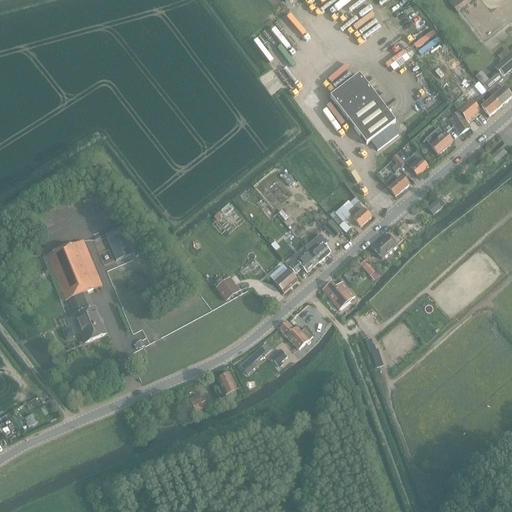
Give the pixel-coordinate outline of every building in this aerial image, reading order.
[(417,48),(437,37),(435,32),(414,43),(417,48)] [(483,88),(487,93),(500,108),(511,99),(498,83),(502,80),(502,77),(511,68),(511,54),(495,69),(499,74),(483,88)] [(476,77),(483,85),(490,80),(482,71),(476,77)] [(359,76),(330,98),(366,146),(395,124),(359,76)] [(500,108),(487,93),(476,103),(489,118),(500,108)] [(459,112),(467,123),(479,112),(471,102),(459,112)] [(460,136),(470,129),(460,114),(450,121),(460,136)] [(438,130),(426,141),(431,147),(430,148),(438,156),(452,144),(445,135),(443,136),(438,130)] [(490,159),(495,164),(505,155),(500,149),(490,159)] [(404,158),(401,161),(405,165),(406,164),(418,178),(428,168),(421,160),(416,154),(410,159),(408,157),(405,160),(404,158)] [(397,157),(392,161),(400,170),(405,165),(401,161),(397,157)] [(385,186),(395,198),(409,186),(401,177),(398,180),(395,178),(385,186)] [(342,208),(330,218),(345,234),(350,229),(343,223),(351,216),(353,219),(360,228),(371,219),(364,210),(363,210),(358,204),(359,203),(355,198),(349,204),(343,210),(342,208)] [(432,216),(441,209),(444,205),(439,198),(435,202),(426,209),(432,216)] [(321,211),(317,215),(323,223),(328,218),(321,211)] [(331,221),(323,229),(327,232),(329,230),(336,237),(341,232),(331,221)] [(116,261),(131,255),(140,252),(129,226),(105,236),(116,261)] [(307,251),(319,264),(330,254),(324,247),(327,244),(320,236),(305,249),(307,251)] [(373,250),(382,260),(397,247),(388,237),(373,250)] [(271,239),(268,242),(276,252),(280,249),(275,243),(271,239)] [(87,344),(107,335),(95,308),(93,309),(87,293),(102,287),(83,242),(47,256),(66,302),(70,300),(76,316),(74,317),(87,344)] [(319,264),(307,251),(296,261),(297,262),(289,269),(295,275),(303,269),(307,274),(319,264)] [(369,265),(363,270),(369,277),(375,272),(369,265)] [(287,272),(274,284),(284,295),(297,283),(287,272)] [(355,296),(343,281),(339,284),(335,279),(327,286),(344,306),(355,296)] [(230,280),(216,290),(226,303),(239,292),(230,280)] [(287,323),(279,329),(299,351),(306,344),(308,346),(311,343),(309,342),(313,339),(305,330),(301,333),(297,328),(294,330),(287,323)] [(66,340),(74,337),(71,328),(62,332),(66,340)] [(139,348),(139,350),(140,349),(145,347),(142,341),(138,343),(136,344),(137,345),(134,346),(136,350),(139,348)] [(377,343),(369,345),(376,369),(384,366),(377,343)] [(266,344),(259,350),(265,357),(271,351),(266,344)] [(276,354),(269,359),(279,372),(286,367),(276,354)] [(249,359),(240,367),(248,375),(251,372),(249,370),(255,365),(249,359)] [(224,398),(225,396),(237,390),(229,374),(217,379),(220,385),(215,388),(214,390),(218,399),(221,400),(224,398)] [(185,388),(188,394),(195,390),(193,385),(185,388)] [(202,398),(201,398),(199,394),(189,399),(191,403),(190,403),(195,413),(206,408),(202,398)]
